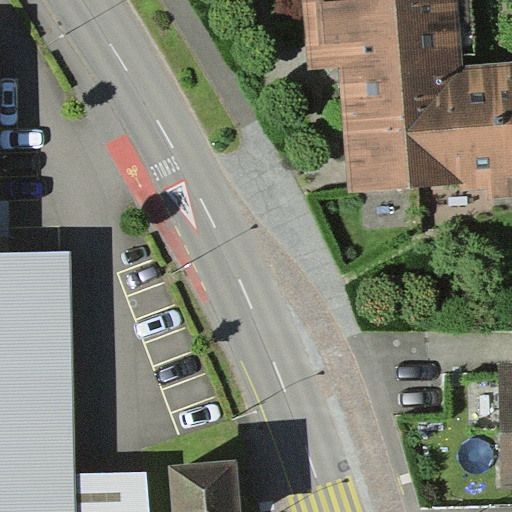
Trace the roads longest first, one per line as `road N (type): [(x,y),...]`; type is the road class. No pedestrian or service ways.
road 1 (secondary): [(82,0),(184,165),(275,359),(330,511)]
road 2 (unknown): [(59,0),(113,511)]
